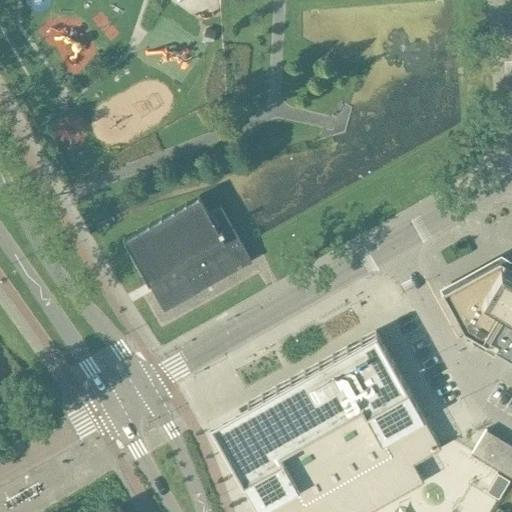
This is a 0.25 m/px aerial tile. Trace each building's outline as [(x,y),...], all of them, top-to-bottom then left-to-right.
[(431,137),(432,148),(443,147),(442,136),(431,137)] [(198,195),(122,238),(145,278),(163,310),(224,275),(251,260),(220,205),(208,212),(198,195)] [(511,269),(500,262),(442,294),(463,332),(474,339),(485,345),(495,351),(507,359),(511,361),(511,269)] [(254,417),(217,438),(224,453),(257,511),(366,511),(367,511),(423,480),(413,462),(440,447),(424,418),(375,330),(246,403),(254,417)] [(485,460),(498,437),(486,430),(472,453),(485,460)] [(495,466),(509,443),(498,437),(485,460),(495,466)] [(506,473),(511,463),(511,445),(509,443),(495,466),(506,473)] [(497,472),(486,491),(497,498),(509,479),(497,472)]
